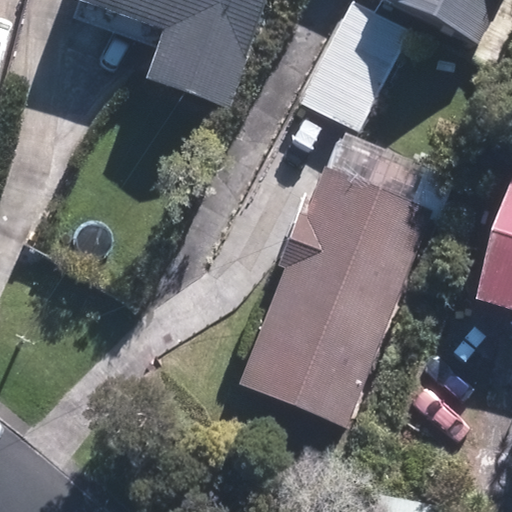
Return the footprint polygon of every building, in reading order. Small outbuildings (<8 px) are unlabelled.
[(67,0),(62,14),(152,47),(138,85),(224,116),(266,0),(67,0)] [(356,138),(409,28),(475,59),(502,0),(347,0),(295,108),(356,138)] [(511,142),(511,143),(462,305),(511,319),(511,142)] [(348,438),(428,216),(309,173),(229,395),(348,438)] [(447,511),(448,510),(364,499),(361,511),(447,511)]
